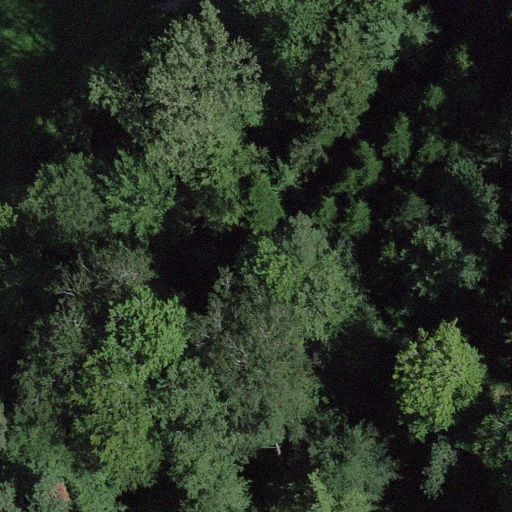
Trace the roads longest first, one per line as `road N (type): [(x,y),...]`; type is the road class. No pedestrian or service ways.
road 1 (track): [(238,0),(252,16),(259,55),(224,337),(227,412),(243,464),(275,511)]
road 2 (track): [(0,185),(44,126),(123,46),(192,0)]
